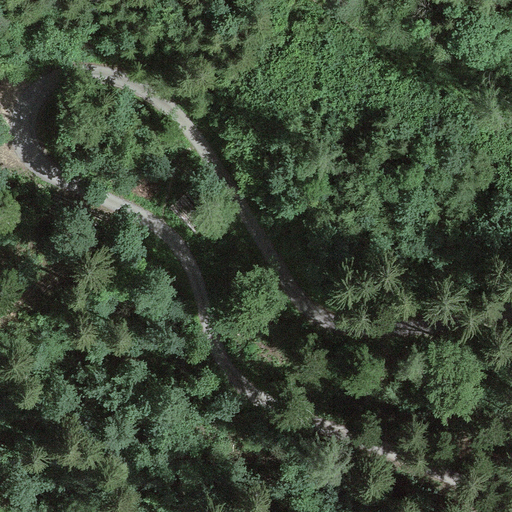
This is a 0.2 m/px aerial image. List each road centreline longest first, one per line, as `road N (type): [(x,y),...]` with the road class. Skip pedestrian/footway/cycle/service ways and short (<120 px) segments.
road 1 (residential): [(511,307),(392,328),(328,321),(281,280),(183,125),(129,78),(61,75),(36,90),(21,125),(36,162),(144,215),(178,246),(214,348),(257,397),(511,510)]
road 2 (track): [(312,0),(511,132)]
